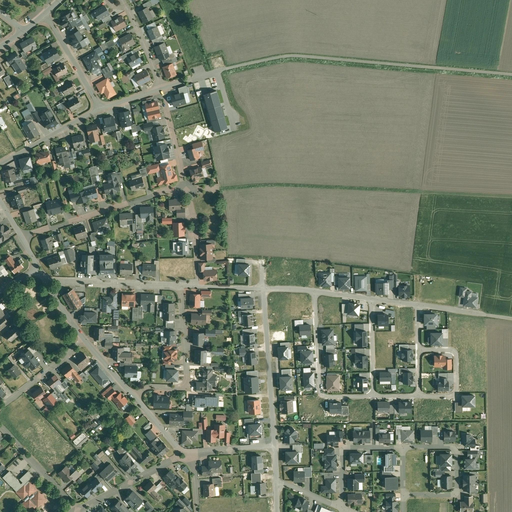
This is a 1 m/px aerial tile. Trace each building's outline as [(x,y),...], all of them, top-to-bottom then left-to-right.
[(147,8),(139,12),(144,22),(152,18),(147,8)] [(95,15),(99,22),(109,15),(105,9),(95,15)] [(71,12),(62,18),(68,29),(76,25),(77,24),(77,23),(73,16),(71,16),(70,13),(71,13),(71,12)] [(113,21),(112,22),(112,23),(117,31),(126,26),(121,17),(113,21)] [(157,27),(147,31),(151,40),(161,36),(157,27)] [(78,31),(71,36),(78,49),(86,45),(86,44),(90,42),(87,38),(83,40),(78,31)] [(130,34),(126,36),(119,39),(122,45),(120,46),(123,52),(129,49),(128,47),(135,43),(130,34)] [(28,41),(25,43),(24,42),(20,44),(25,52),(29,50),(28,49),(31,48),(32,51),(37,48),(36,46),(37,46),(32,38),(29,40),(28,40),(28,41)] [(113,39),(106,43),(108,48),(115,45),(113,39)] [(164,43),(155,47),(160,60),(167,57),(169,56),(169,54),(164,43)] [(55,48),(43,55),(45,54),(46,58),(49,63),(60,57),(55,48)] [(20,58),(15,52),(7,57),(12,64),(18,73),(26,68),(24,66),(20,59),(20,58)] [(95,52),(84,59),(91,72),(100,67),(96,61),(99,59),(95,52)] [(128,53),(121,57),(124,62),(128,60),(127,58),(130,57),(128,53)] [(130,57),(127,58),(128,60),(132,67),(141,61),(139,58),(137,53),(130,57)] [(47,62),(40,66),(43,71),(45,70),(50,67),(47,62)] [(63,64),(53,70),(55,73),(54,77),(57,81),(61,79),(62,76),(64,75),(64,74),(64,73),(67,71),(68,72),(63,64)] [(165,67),(163,67),(167,78),(176,75),(172,64),(165,67)] [(111,71),(104,75),(106,78),(116,73),(114,69),(111,71)] [(146,70),(135,76),(140,85),(151,79),(146,70)] [(133,71),(126,75),(129,80),(134,77),(134,76),(135,75),(133,71)] [(9,75),(6,77),(7,80),(5,81),(8,87),(14,84),(9,75)] [(116,94),(107,79),(97,85),(99,90),(102,88),(108,98),(116,94)] [(71,81),(61,87),(66,95),(75,89),(71,81)] [(186,85),(178,88),(179,94),(183,93),(183,94),(188,92),(186,85)] [(220,91),(204,95),(205,99),(208,106),(215,133),(230,128),(223,102),(220,91)] [(179,94),(171,96),(174,106),(185,103),(183,94),(183,93),(179,94)] [(77,98),(67,103),(72,111),(82,105),(77,98)] [(152,103),(146,104),(146,105),(147,112),(159,109),(157,102),(152,103)] [(159,109),(147,112),(149,119),(155,118),(160,116),(159,109)] [(53,116),(50,110),(41,115),(44,121),(48,129),(58,123),(54,116),(53,116)] [(129,111),(119,113),(122,127),(130,125),(132,124),(129,111)] [(41,120),(37,112),(32,115),(34,119),(36,122),(41,120)] [(113,116),(103,119),(105,129),(111,128),(111,130),(116,129),(115,122),(114,122),(113,117),(113,116)] [(0,123),(4,130),(8,127),(2,117),(0,118),(0,123)] [(33,123),(28,125),(28,124),(27,125),(23,127),(30,139),(39,134),(32,122),(33,123)] [(147,123),(143,124),(145,131),(151,129),(151,128),(154,128),(152,122),(147,123)] [(96,124),(92,125),(87,126),(89,135),(91,141),(92,142),(94,141),(94,140),(99,139),(98,133),(96,124)] [(154,128),(151,128),(151,129),(154,140),(165,138),(164,133),(163,129),(162,126),(154,128)] [(83,135),(72,137),(75,148),(75,151),(86,149),(85,145),(83,135)] [(157,146),(154,147),(155,150),(156,157),(157,160),(160,159),(163,159),(167,158),(169,157),(168,153),(169,153),(168,148),(167,148),(166,144),(164,145),(160,146),(157,146)] [(65,147),(56,149),(58,157),(59,157),(61,164),(60,165),(69,163),(67,155),(65,147)] [(194,149),(188,150),(191,160),(199,158),(197,148),(194,149)] [(48,151),(36,154),(38,164),(51,161),(48,151)] [(32,157),(21,159),(23,170),(34,168),(32,157)] [(161,167),(160,167),(161,169),(163,178),(158,179),(159,184),(163,183),(174,181),(177,180),(176,175),(173,176),(170,165),(169,165),(161,167)] [(93,166),(89,168),(91,177),(96,176),(98,176),(99,175),(98,173),(96,166),(93,166)] [(201,167),(190,171),(193,179),(198,178),(203,176),(201,167)] [(14,168),(3,171),(6,183),(15,180),(22,179),(20,174),(15,175),(14,168)] [(146,168),(140,170),(142,177),(148,175),(146,168)] [(120,172),(114,173),(114,174),(115,174),(117,182),(118,183),(123,182),(120,172)] [(115,174),(114,174),(114,173),(114,174),(108,176),(108,175),(107,175),(109,184),(104,185),(106,193),(110,192),(110,194),(116,192),(116,191),(119,190),(118,183),(117,182),(115,174)] [(142,177),(129,181),(132,191),(145,186),(142,177)] [(92,188),(84,190),(85,191),(87,200),(88,200),(98,197),(95,187),(95,188),(93,188),(92,188)] [(76,192),(70,194),(70,193),(72,202),(78,200),(76,194),(76,191),(75,191),(76,192)] [(76,194),(78,200),(79,203),(88,200),(87,200),(85,191),(76,194)] [(20,194),(10,197),(14,209),(24,206),(20,194)] [(178,199),(175,199),(174,200),(169,200),(170,210),(177,210),(180,210),(180,209),(180,200),(178,199)] [(60,200),(53,202),(56,213),(60,212),(59,212),(62,211),(62,210),(60,202),(60,200)] [(53,202),(46,203),(49,215),(56,213),(53,202)] [(152,207),(140,208),(141,214),(141,217),(142,217),(147,217),(147,222),(153,222),(152,217),(153,217),(152,207)] [(33,209),(24,212),(26,218),(27,223),(37,220),(33,209)] [(132,213),(119,214),(120,224),(132,223),(132,213)] [(102,220),(93,223),(96,232),(105,229),(106,233),(104,233),(105,233),(111,231),(107,219),(106,219),(102,221),(102,220)] [(184,223),(174,223),(174,236),(184,236),(184,231),(185,231),(185,227),(184,227),(184,223)] [(3,226),(0,227),(0,242),(10,236),(8,234),(6,230),(5,230),(3,226)] [(84,226),(74,229),(77,238),(87,235),(84,226)] [(51,237),(42,240),(45,250),(54,247),(54,248),(56,247),(55,246),(55,247),(54,244),(53,243),(51,237)] [(178,242),(173,242),(173,250),(177,250),(177,254),(189,254),(189,249),(187,249),(187,239),(178,239),(178,242)] [(70,248),(64,250),(68,262),(74,260),(70,248)] [(96,254),(83,254),(83,272),(96,273),(96,254)] [(116,254),(100,254),(101,274),(117,274),(116,254)] [(60,256),(48,260),(50,263),(49,264),(51,269),(63,265),(60,256)] [(18,261),(14,264),(12,261),(8,263),(10,266),(10,267),(15,273),(23,267),(21,264),(18,261)] [(132,265),(121,264),(120,274),(132,274),(132,265)] [(154,265),(143,265),(143,275),(156,275),(156,270),(156,265),(154,265)] [(245,266),(238,266),(238,277),(250,278),(250,266),(245,266)] [(216,270),(204,271),(204,281),(208,280),(208,281),(212,281),(212,280),(217,280),(216,270)] [(318,273),(319,285),(321,285),(321,287),(331,286),(331,282),(331,273),(318,273)] [(354,276),(355,291),(367,291),(366,276),(354,276)] [(375,282),(375,294),(388,293),(388,289),(388,282),(375,282)] [(399,286),(398,286),(398,290),(398,296),(402,296),(402,297),(402,296),(405,296),(405,297),(406,297),(406,296),(409,296),(409,286),(399,286)] [(465,290),(467,291),(467,288),(460,287),(459,297),(464,297),(465,290)] [(82,305),(73,289),(63,295),(73,310),(82,305)] [(86,289),(81,292),(85,299),(91,296),(86,289)] [(464,297),(463,306),(477,307),(478,298),(471,297),(472,291),(467,291),(465,290),(464,297)] [(117,294),(111,294),(111,298),(103,297),(103,311),(109,311),(109,308),(116,308),(117,294)] [(131,294),(130,295),(124,295),(123,294),(122,306),(123,306),(123,305),(126,305),(126,306),(135,306),(135,295),(131,294)] [(200,295),(191,294),(190,307),(199,307),(200,295)] [(155,295),(142,295),(141,305),(147,305),(147,311),(154,311),(154,305),(155,295)] [(248,295),(241,295),(241,297),(241,306),(253,305),(253,295),(248,295)] [(174,304),(164,303),(163,311),(164,311),(174,312),(174,304)] [(359,305),(349,303),(349,305),(348,313),(358,315),(359,305)] [(385,309),(385,312),(391,313),(390,317),(394,317),(394,311),(385,309)] [(174,312),(164,311),(164,320),(174,320),(174,312)] [(96,313),(85,313),(85,316),(79,316),(79,321),(96,321),(96,313)] [(423,314),(423,325),(426,325),(435,325),(437,325),(437,313),(423,314)] [(202,315),(193,314),(193,324),(197,324),(198,325),(200,325),(201,324),(205,324),(206,315),(202,315)] [(243,315),(243,326),(253,325),(253,314),(247,314),(243,314),(243,315)] [(388,314),(377,315),(377,325),(388,325),(388,314)] [(14,320),(8,325),(11,328),(17,323),(14,320)] [(310,325),(299,326),(300,334),(306,334),(307,336),(311,335),(310,325)] [(104,328),(94,328),(94,332),(95,332),(95,339),(104,339),(104,328)] [(18,335),(13,329),(9,332),(9,331),(5,335),(11,342),(18,335)] [(333,343),(332,330),(322,331),(323,344),(326,344),(333,343)] [(169,331),(165,331),(165,333),(164,342),(163,342),(163,343),(175,343),(175,336),(176,336),(176,331),(169,331)] [(368,345),(368,331),(365,332),(357,332),(357,346),(368,345)] [(244,333),(245,344),(255,343),(255,332),(252,332),(244,333)] [(442,332),(430,332),(430,345),(442,345),(442,338),(442,332)] [(204,334),(194,333),(193,344),(204,345),(204,334)] [(35,352),(30,346),(27,349),(29,351),(32,355),(35,352)] [(277,347),(278,360),(289,359),(288,349),(288,346),(280,347),(277,347)] [(132,353),(124,352),(124,348),(120,348),(113,348),(113,352),(115,352),(114,360),(124,360),(132,360),(132,353)] [(207,351),(195,350),(195,363),(205,363),(205,360),(206,360),(207,351)] [(300,352),(300,363),(313,362),(312,350),(306,350),(300,351),(300,352)] [(408,350),(402,350),(402,353),(401,353),(401,357),(402,357),(402,361),(412,361),(412,357),(412,353),(412,350),(408,350)] [(29,351),(21,357),(25,362),(23,363),(26,367),(29,365),(32,369),(37,366),(36,366),(39,364),(32,355),(29,351)] [(246,355),(246,364),(256,363),(255,351),(249,351),(245,351),(246,355)] [(89,360),(84,353),(75,360),(81,367),(89,360)] [(323,354),(323,366),(334,366),(333,354),(333,353),(326,354),(323,354)] [(12,357),(10,355),(8,357),(14,364),(16,362),(16,361),(12,357)] [(364,355),(357,355),(358,368),(367,368),(367,355),(364,355)] [(433,355),(434,367),(442,367),(445,367),(445,359),(445,355),(433,355)] [(451,359),(445,359),(445,367),(442,367),(442,369),(451,369),(451,359)] [(75,371),(70,364),(62,371),(67,377),(71,374),(78,382),(82,379),(79,375),(75,371)] [(15,365),(8,370),(9,370),(14,377),(14,378),(21,372),(17,368),(17,367),(15,365)] [(129,366),(126,366),(125,376),(137,377),(137,367),(129,366)] [(98,367),(91,373),(102,385),(109,379),(98,367)] [(180,381),(181,369),(176,369),(169,369),(169,381),(180,381)] [(206,370),(203,370),(202,383),(196,383),(196,389),(197,389),(197,388),(200,388),(200,389),(211,390),(212,385),(211,385),(211,382),(216,383),(215,383),(217,383),(217,380),(216,380),(216,377),(216,376),(212,376),(212,372),(206,371),(206,370)] [(85,375),(83,372),(79,375),(82,379),(84,382),(88,379),(85,375)] [(388,372),(379,373),(379,381),(390,380),(390,373),(390,372),(388,372)] [(408,372),(402,372),(402,374),(402,384),(412,383),(412,380),(412,376),(411,376),(411,372),(408,372)] [(310,373),(303,373),(304,387),(313,386),(312,373),(310,373)] [(61,382),(56,375),(56,376),(55,375),(52,377),(53,378),(48,382),(53,388),(56,385),(61,382)] [(279,376),(280,390),(292,389),(291,375),(290,376),(282,376),(279,376)] [(336,375),(327,375),(327,390),(338,390),(338,375),(336,375)] [(246,392),(258,392),(257,376),(247,376),(248,385),(245,385),(246,392)] [(361,377),(357,377),(358,390),(367,390),(367,377),(361,377)] [(437,381),(437,390),(448,390),(448,381),(446,381),(446,378),(440,378),(440,381),(437,381)] [(63,394),(56,385),(53,388),(55,391),(51,394),(58,401),(61,404),(66,400),(65,399),(68,396),(65,393),(63,394)] [(41,387),(33,393),(38,400),(42,397),(46,394),(41,387)] [(117,393),(112,388),(105,394),(110,399),(112,398),(114,395),(117,393)] [(125,398),(122,394),(122,395),(120,393),(116,397),(114,395),(112,398),(120,407),(127,401),(125,398)] [(48,396),(46,394),(42,397),(47,403),(51,400),(54,403),(58,401),(51,394),(48,396)] [(164,397),(160,397),(160,395),(154,395),(154,407),(166,408),(166,405),(169,405),(169,404),(170,404),(171,403),(171,402),(170,401),(169,401),(169,397),(164,397)] [(474,395),(461,395),(461,407),(475,407),(474,395)] [(204,397),(192,397),(192,404),(192,407),(206,407),(206,406),(218,406),(219,396),(215,396),(204,396),(204,397)] [(280,401),(281,413),(293,412),(292,401),(292,400),(284,400),(280,401)] [(399,405),(399,413),(411,413),(411,401),(399,402),(399,405)] [(389,402),(377,402),(377,412),(389,412),(389,405),(389,402)] [(329,404),(329,413),(340,413),(340,406),(340,404),(329,404)] [(348,406),(340,406),(340,413),(340,415),(348,415),(348,406)] [(95,409),(90,413),(96,420),(101,416),(95,409)] [(184,415),(170,414),(169,425),(170,425),(170,424),(177,425),(183,425),(184,415)] [(134,422),(129,416),(125,420),(130,426),(134,422)] [(98,418),(92,425),(98,431),(104,424),(98,418)] [(249,424),(249,438),(261,438),(260,422),(254,422),(249,422),(249,424)] [(224,425),(216,425),(216,430),(215,437),(219,437),(224,437),(224,436),(224,433),(224,430),(223,430),(224,425)] [(283,432),(284,443),(293,442),(298,433),(291,425),(283,432)] [(156,436),(150,430),(146,434),(151,440),(156,436)] [(213,431),(207,431),(206,441),(215,441),(215,437),(216,430),(213,430),(213,431)] [(453,430),(443,430),(443,441),(454,441),(454,435),(454,430),(453,430)] [(193,432),(183,431),(182,443),(188,443),(188,440),(197,440),(198,434),(198,432),(193,432)] [(414,431),(402,431),(402,435),(402,441),(402,442),(414,442),(414,431)] [(431,431),(421,431),(421,442),(432,442),(431,436),(431,431)] [(369,432),(354,432),(354,442),(359,442),(365,442),(370,442),(370,438),(369,432)] [(83,433),(74,441),(78,447),(88,439),(83,433)] [(390,434),(379,434),(379,442),(390,442),(390,434)] [(336,435),(327,435),(327,445),(331,445),(331,446),(335,446),(335,445),(338,444),(338,441),(338,435),(336,435)] [(469,435),(463,435),(463,442),(464,443),(463,444),(466,446),(467,446),(470,446),(475,446),(475,440),(472,440),(469,438),(469,435)] [(169,450),(163,443),(157,448),(152,442),(150,445),(154,450),(160,457),(169,450)] [(141,453),(135,445),(130,449),(138,458),(142,455),(140,454),(141,453)] [(128,452),(122,446),(117,450),(123,457),(126,454),(128,452)] [(320,449),(311,449),(312,457),(316,457),(316,453),(316,452),(319,452),(324,452),(324,450),(320,450),(320,449)] [(142,455),(138,458),(144,465),(148,461),(152,458),(149,455),(151,453),(148,450),(142,455)] [(470,450),(468,450),(468,458),(464,458),(464,469),(474,469),(474,464),(475,464),(475,460),(473,460),(473,457),(477,457),(477,450),(470,450)] [(110,458),(106,454),(105,454),(103,451),(98,455),(101,458),(100,459),(104,463),(110,458)] [(285,452),(285,463),(298,463),(298,452),(298,451),(292,451),(285,452)] [(126,454),(123,457),(124,459),(121,462),(125,466),(124,466),(127,470),(126,470),(128,473),(129,472),(129,473),(131,471),(133,472),(136,470),(134,468),(137,466),(126,454)] [(362,454),(351,454),(351,456),(350,456),(350,461),(351,461),(351,462),(362,462),(362,463),(366,463),(365,463),(365,455),(362,455),(362,454)] [(393,454),(388,454),(388,455),(386,455),(387,465),(387,466),(393,465),(395,464),(395,463),(395,460),(395,454),(393,455),(393,454)] [(334,455),(327,455),(327,460),(325,460),(325,463),(325,464),(325,467),(330,467),(330,470),(336,470),(336,463),(336,461),(336,455),(334,455)] [(451,455),(441,455),(441,465),(442,465),(450,465),(451,465),(451,461),(451,458),(451,455)] [(262,458),(251,459),(252,471),(262,471),(262,458)] [(221,461),(209,462),(210,465),(209,466),(202,467),(203,476),(212,475),(212,472),(222,471),(221,461)] [(111,464),(103,470),(104,472),(101,474),(107,481),(113,475),(115,476),(119,472),(111,464)] [(73,474),(66,467),(59,473),(67,482),(71,477),(74,475),(73,474)] [(3,477),(16,491),(22,485),(24,486),(29,481),(28,481),(33,476),(28,470),(18,479),(21,482),(21,483),(9,471),(3,477)] [(76,470),(73,474),(74,475),(71,477),(75,481),(81,475),(76,470)] [(177,479),(170,471),(164,477),(167,480),(166,481),(171,486),(174,489),(176,486),(177,488),(177,489),(179,491),(180,491),(181,491),(187,486),(184,483),(184,482),(182,480),(181,480),(179,477),(177,479)] [(293,472),(293,482),(305,481),(305,476),(305,472),(304,472),(293,472)] [(98,473),(95,476),(96,478),(97,478),(100,482),(103,479),(98,473)] [(444,476),(442,476),(442,488),(451,488),(451,476),(444,476)] [(391,477),(386,477),(386,478),(386,489),(397,489),(397,477),(391,477)] [(92,482),(89,485),(88,484),(81,490),(88,497),(92,493),(93,492),(94,491),(95,492),(103,485),(100,482),(97,478),(96,478),(92,482)] [(221,478),(212,479),(213,483),(216,483),(216,487),(222,487),(221,478)] [(333,479),(326,479),(326,487),(322,487),(322,492),(336,492),(336,479),(333,479)] [(355,479),(348,479),(348,489),(358,489),(358,482),(358,479),(355,479)] [(29,481),(24,486),(22,485),(16,491),(24,500),(24,499),(25,501),(22,505),(24,507),(24,510),(26,510),(28,511),(29,511),(31,510),(34,510),(34,508),(37,505),(38,507),(41,504),(43,504),(43,502),(46,500),(44,497),(44,494),(41,494),(38,492),(37,490),(35,488),(35,485),(32,485),(29,481)] [(157,487),(151,481),(144,487),(150,493),(153,490),(157,487)] [(265,483),(255,483),(255,487),(255,491),(256,494),(265,493),(265,483)] [(213,484),(204,485),(204,490),(204,491),(204,495),(205,496),(214,495),(213,484)] [(161,498),(153,490),(150,493),(158,501),(161,498)] [(143,501),(133,492),(125,499),(135,509),(143,501)] [(355,495),(348,495),(348,503),(352,503),(352,504),(361,504),(361,501),(361,497),(361,495),(355,495)] [(185,497),(181,501),(185,505),(186,506),(190,502),(185,497)] [(465,497),(465,502),(461,502),(461,511),(465,511),(464,511),(468,511),(472,511),(472,497),(465,497)] [(306,500),(302,498),(302,499),(299,498),(295,507),(305,511),(309,502),(306,501),(306,500)] [(182,507),(185,505),(181,501),(179,499),(176,501),(182,507)] [(126,508),(119,501),(119,503),(119,501),(112,507),(117,511),(129,511),(127,510),(128,510),(126,508)] [(388,501),(386,502),(386,508),(387,508),(387,511),(396,511),(397,509),(397,505),(397,501),(393,501),(388,501)] [(149,511),(154,508),(147,502),(144,504),(149,509),(147,511),(148,511),(149,511)]
